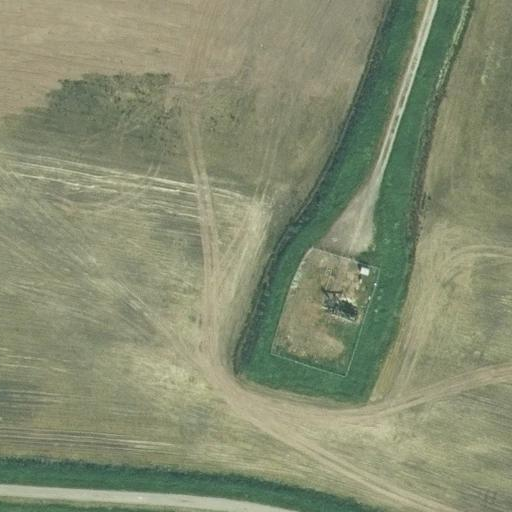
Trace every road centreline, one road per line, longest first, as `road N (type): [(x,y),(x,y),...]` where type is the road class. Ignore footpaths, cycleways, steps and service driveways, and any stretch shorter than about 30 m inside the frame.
road 1 (track): [(433,0),(333,288)]
road 2 (track): [(223,511),(0,496)]
